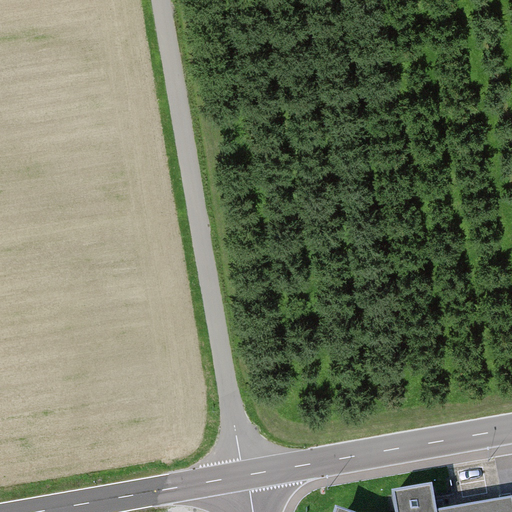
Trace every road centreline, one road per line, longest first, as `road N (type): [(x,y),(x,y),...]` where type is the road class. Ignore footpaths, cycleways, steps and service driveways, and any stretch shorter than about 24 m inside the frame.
road 1 (track): [(161,0),(244,475)]
road 2 (primary): [(244,475),(511,430)]
road 3 (primary): [(46,511),(244,475)]
